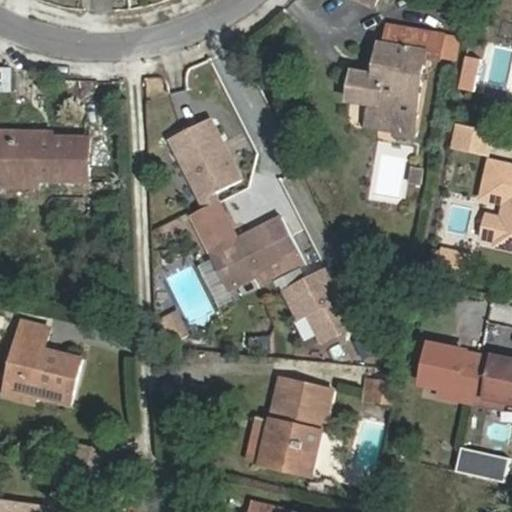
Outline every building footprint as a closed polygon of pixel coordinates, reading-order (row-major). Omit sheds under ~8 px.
[(407,141),(411,119),(423,52),(417,51),(421,31),(385,25),(381,44),(374,43),(369,64),(380,67),(381,67),(374,102),(373,112),(380,113),(377,130),(391,133),(390,138),(407,141)] [(362,99),(374,102),(381,67),(380,67),(369,64),(362,99)] [(13,68),(0,68),(0,93),(13,94),(13,68)] [(54,133),(0,131),(0,187),(42,188),(42,180),(52,181),(92,182),(92,141),(54,140),(54,133)] [(376,142),(371,202),(406,205),(411,145),(376,142)] [(511,159),(488,154),(479,190),(503,195),(492,237),(511,242),(511,159)] [(218,202),(193,215),(221,272),(226,269),(235,287),(260,274),(257,268),(297,248),(281,216),(236,238),(218,202)] [(471,280),(477,255),(442,247),(437,272),(471,280)] [(304,262),(297,248),(257,268),(260,274),(264,282),(304,262)] [(181,315),(163,324),(172,342),(190,333),(181,315)] [(13,368),(7,394),(38,401),(40,393),(75,401),(85,356),(48,347),(52,327),(24,320),(16,353),(23,354),(20,370),(13,368)] [(481,349),(431,338),(422,371),(458,379),(456,390),(471,393),(481,349)] [(511,356),(481,349),(471,393),(485,396),(487,386),(511,391),(511,356)] [(16,353),(13,368),(20,370),(23,354),(16,353)] [(374,378),(381,380),(399,381),(400,370),(375,368),(374,378)] [(272,417),(270,426),(277,427),(276,435),(268,434),(262,462),(314,474),(333,389),(281,378),(272,417)] [(399,381),(381,380),(378,402),(396,405),(399,381)] [(270,426),(272,417),(258,415),(249,460),(262,462),(268,434),(270,426)] [(277,427),(270,426),(268,434),(276,435),(277,427)] [(87,444),(79,476),(101,481),(109,449),(87,444)] [(249,511),(290,511),(291,511),(252,502),(249,511)]
